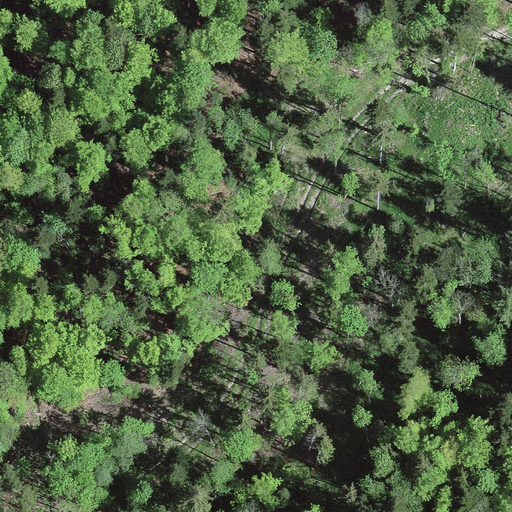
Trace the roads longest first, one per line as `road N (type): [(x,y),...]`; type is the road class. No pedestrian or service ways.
road 1 (track): [(511,32),(372,99),(289,224),(237,394),(208,434),(83,511)]
road 2 (track): [(0,137),(127,0)]
